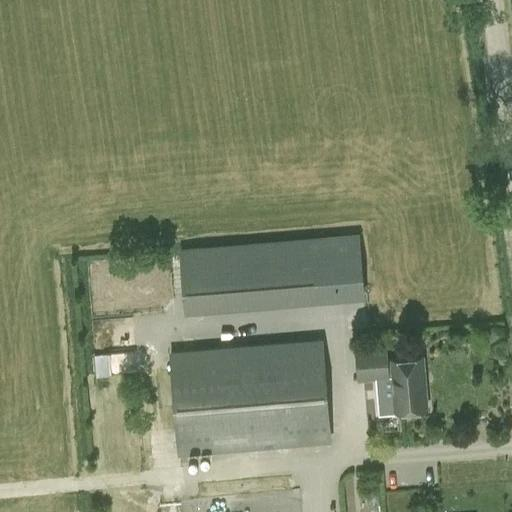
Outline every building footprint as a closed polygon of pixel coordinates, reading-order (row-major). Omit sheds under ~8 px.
[(361,236),(181,251),(186,297),(365,284),(361,236)] [(330,440),(322,339),(171,351),(179,452),(330,440)] [(387,341),(354,344),(357,379),(390,377),(387,341)] [(134,348),(117,349),(117,371),(135,370),(134,348)] [(95,350),(97,374),(116,372),(114,349),(95,350)] [(424,356),(392,358),(396,411),(428,408),(424,356)]
